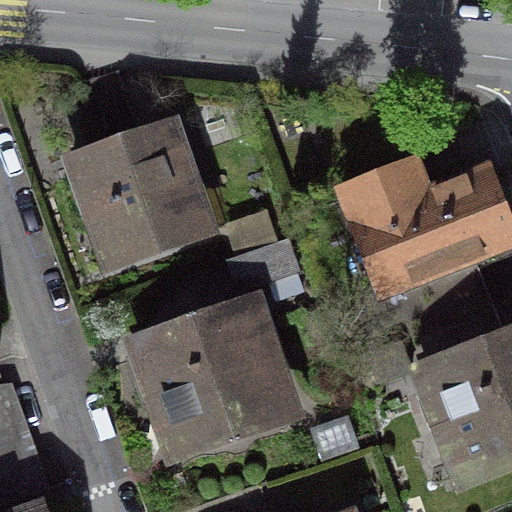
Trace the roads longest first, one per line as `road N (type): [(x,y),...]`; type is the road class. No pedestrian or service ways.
road 1 (tertiary): [(508,62),(0,6)]
road 2 (residential): [(116,511),(0,185)]
